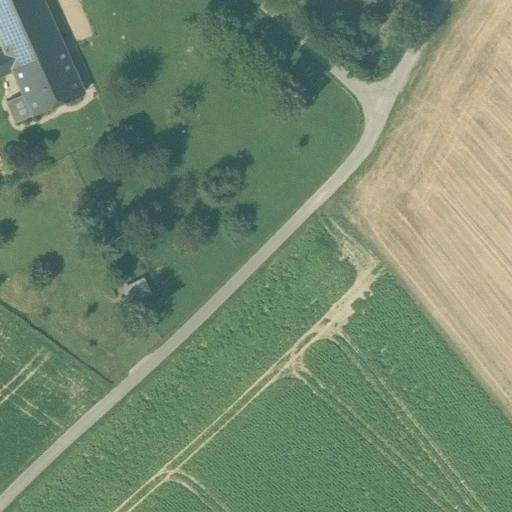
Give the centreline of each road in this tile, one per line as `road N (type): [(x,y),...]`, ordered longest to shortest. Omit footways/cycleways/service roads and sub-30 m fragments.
road 1 (unclassified): [(0,504),(198,319),(365,147),(382,106)]
road 2 (unclassified): [(382,106),(261,0)]
road 3 (unclassified): [(382,106),(446,0)]
